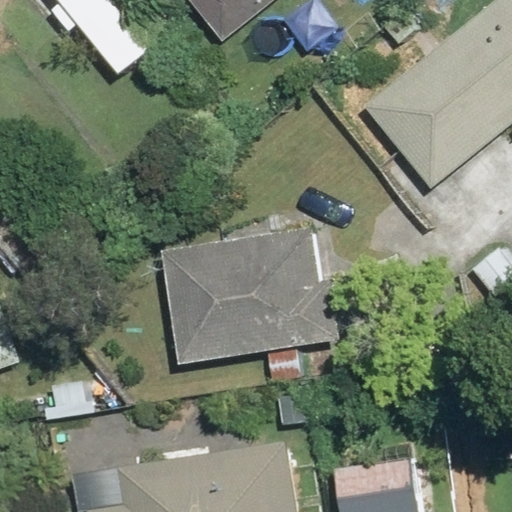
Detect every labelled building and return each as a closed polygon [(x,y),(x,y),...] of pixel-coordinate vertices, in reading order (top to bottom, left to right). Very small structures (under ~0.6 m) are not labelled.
[(127,0),(31,0),(73,51),(131,4),(127,0)] [(203,0),(240,45),(295,0),(203,0)] [(511,0),(379,109),(447,192),(511,138),(511,0)] [(185,257),(195,362),(284,353),(287,386),(367,378),(355,255),(335,257),(330,213),(223,223),(226,253),(185,257)] [(511,240),(485,261),(511,296),(511,294),(511,240)] [(0,375),(39,361),(0,256),(0,375)] [(314,511),(303,445),(95,479),(100,511),(314,511)] [(434,511),(425,458),(343,471),(350,511),(434,511)]
